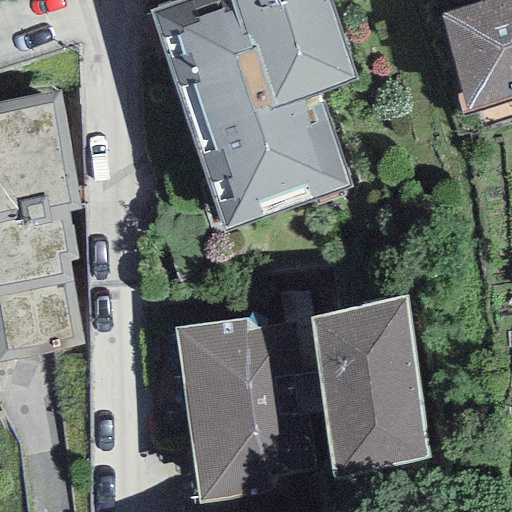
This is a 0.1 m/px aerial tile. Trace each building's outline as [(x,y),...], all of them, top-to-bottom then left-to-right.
[(149,0),(222,215),(351,174),(318,75),(250,0),(149,0)] [(250,0),(318,75),(356,63),(333,0),(250,0)] [(511,0),(445,0),(440,1),(464,96),(511,83),(511,0)] [(0,91),(0,347),(81,333),(67,253),(77,251),(69,207),(81,205),(59,81),(0,91)] [(408,283),(310,295),(330,459),(428,447),(408,283)] [(290,297),(172,315),(198,488),(315,471),(290,297)]
